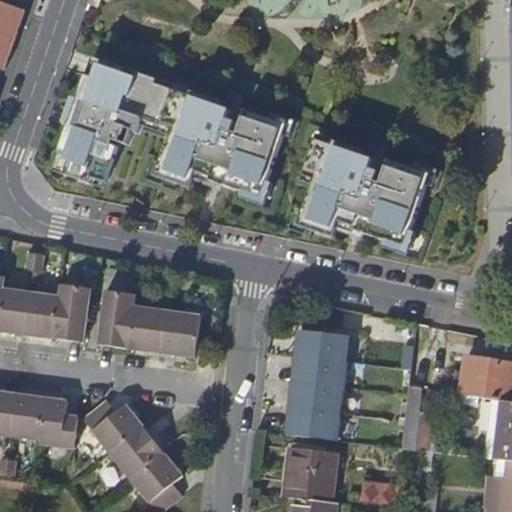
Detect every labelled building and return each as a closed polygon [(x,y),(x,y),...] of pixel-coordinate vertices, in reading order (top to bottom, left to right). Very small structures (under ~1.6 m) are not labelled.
[(101,0),(90,0),(88,4),(99,8),(101,0)] [(26,10),(0,1),(0,74),(1,73),(4,74),(26,10)] [(93,58),(87,76),(95,79),(101,61),(93,58)] [(158,79),(101,59),(101,61),(95,79),(87,76),(86,76),(78,100),(69,126),(59,153),(60,154),(68,156),(62,173),(91,183),(92,179),(107,183),(119,148),(112,145),(113,140),(129,146),(133,132),(139,134),(142,125),(144,120),(172,130),(170,135),(161,163),(156,176),(167,180),(191,188),(194,180),(196,175),(223,185),(244,192),(264,199),(270,182),(286,135),(290,125),(273,119),(247,110),(242,124),(228,120),(231,110),(218,106),(220,101),(192,91),(190,96),(157,84),(158,79)] [(157,84),(190,96),(192,91),(192,90),(159,78),(158,79),(157,84)] [(64,124),(69,126),(78,100),(73,98),(72,100),(71,99),(64,119),(63,122),(64,122),(64,124)] [(274,113),(273,119),(290,125),(286,135),(291,137),(297,121),(274,113)] [(144,120),(142,125),(170,135),(172,130),(144,120)] [(319,132),(316,137),(334,144),(335,139),(336,138),(319,132)] [(387,241),(407,249),(412,232),(429,185),(433,175),(416,169),(390,160),(385,175),(371,170),(374,160),(362,156),(364,149),(335,139),(334,144),(316,137),(303,175),(315,179),(313,185),(303,213),(299,226),(310,230),(334,238),(337,230),(339,225),(366,234),(387,241)] [(68,156),(60,154),(54,171),(62,173),(68,156)] [(156,176),(161,163),(155,161),(149,180),(165,186),(167,180),(156,176)] [(417,164),(416,169),(433,175),(429,185),(435,187),(440,172),(417,164)] [(196,175),(194,180),(214,187),(221,190),(223,185),(196,175)] [(315,179),(303,175),(301,181),(313,185),(315,179)] [(92,179),(91,183),(105,188),(107,183),(92,179)] [(264,199),(244,192),(243,195),(244,196),(243,198),(265,205),(266,203),(267,204),(269,197),(271,198),(275,185),(274,184),(274,183),(270,182),(264,199)] [(308,236),(310,230),(299,226),(303,213),(298,211),(291,230),(308,236)] [(364,240),(366,234),(339,225),(337,230),(356,237),(364,240)] [(417,234),(412,232),(407,249),(387,241),(385,246),(386,246),(385,248),(408,256),(411,247),(414,248),(418,235),(416,235),(417,234)] [(41,254),(27,252),(24,267),(39,269),(41,254)] [(0,332),(56,339),(85,343),(92,290),(63,286),(62,298),(5,290),(6,278),(0,277),(0,332)] [(203,316),(135,306),(136,295),(106,292),(99,345),(197,358),(203,316)] [(284,439),(336,445),(347,342),(295,336),(284,439)] [(372,449),(397,451),(403,389),(408,349),(383,346),(372,449)] [(490,402),(509,405),(511,384),(511,368),(463,361),(457,397),(490,402)] [(403,389),(397,451),(410,453),(417,391),(403,389)] [(69,401),(0,392),(0,435),(41,441),(41,445),(75,450),(79,418),(67,417),(69,401)] [(157,511),(166,511),(184,498),(175,486),(185,478),(128,406),(118,413),(109,402),(85,421),(157,511)] [(511,405),(509,405),(490,402),(487,429),(502,430),(499,462),(503,463),(511,463),(511,405)] [(483,460),(499,462),(502,430),(487,429),(483,460)] [(280,501),(286,502),(325,506),(330,462),(285,457),(280,501)] [(16,461),(2,459),(0,472),(0,473),(14,476),(16,461)] [(497,511),(511,511),(511,463),(503,463),(497,511)] [(357,506),(392,510),(394,489),(359,485),(357,506)] [(325,506),(286,502),(285,511),(329,511),(330,507),(325,506)]
